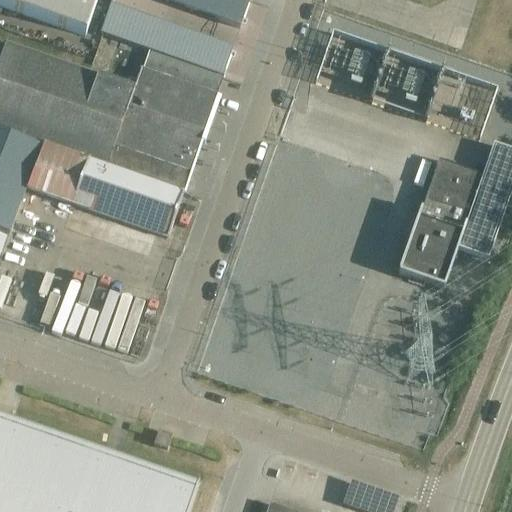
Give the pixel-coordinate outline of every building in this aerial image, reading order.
[(0,0),(0,7),(84,38),(97,0),(0,0)] [(154,0),(239,30),(249,2),(242,0),(154,0)] [(223,78),(232,51),(109,8),(100,35),(148,52),(222,78),(223,78)] [(133,88),(5,44),(0,56),(0,129),(43,145),(181,193),(187,173),(189,174),(216,97),(222,78),(148,52),(142,71),(139,70),(133,88)] [(0,229),(8,233),(9,230),(26,190),(43,145),(0,129),(0,229)] [(183,194),(181,193),(43,145),(26,190),(87,212),(167,239),(183,194)] [(511,191),(511,153),(494,147),(484,175),(438,160),(399,273),(444,289),(457,251),(488,262),(511,191)] [(187,511),(198,483),(0,414),(0,511),(187,511)] [(165,451),(171,436),(157,431),(151,447),(165,451)]
